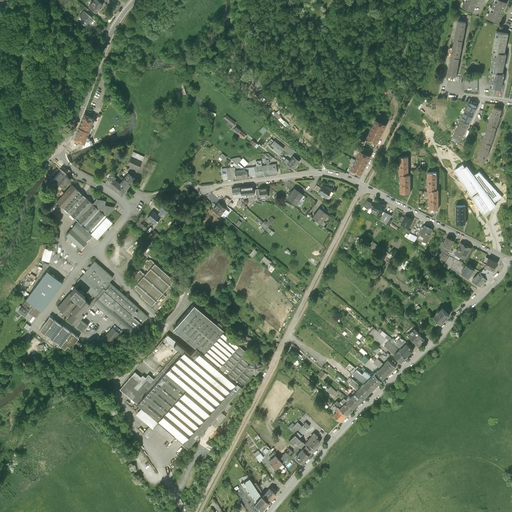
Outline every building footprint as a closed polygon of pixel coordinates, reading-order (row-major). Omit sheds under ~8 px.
[(96,12),(96,13),(103,5),(97,0),(94,0),(91,4),(89,7),(92,9),(96,12)] [(478,0),(465,0),(462,7),(473,12),(478,0)] [(507,3),(500,0),(495,0),(487,18),(499,23),(507,3)] [(79,16),(87,23),(91,18),(84,11),(79,16)] [(453,39),(463,41),(466,29),(465,28),(466,23),(456,21),(452,39),(453,39)] [(491,52),(494,52),(504,54),(508,36),(495,33),(491,52)] [(463,41),(453,39),(449,56),(450,56),(460,58),(463,41)] [(494,52),(490,72),(492,72),(502,74),(506,55),(504,54),(494,52)] [(461,58),(460,58),(450,56),(446,76),(457,78),(461,58)] [(502,74),(492,72),(488,88),(495,89),(501,90),(504,75),(502,74)] [(478,108),(469,103),(460,119),(461,120),(470,124),(478,108)] [(502,111),(493,108),(487,124),(488,124),(496,127),(502,111)] [(226,114),(223,118),(233,125),(236,122),(226,114)] [(92,132),(97,120),(85,115),(80,127),(92,132)] [(377,117),(374,122),(375,122),(372,129),(381,133),(384,126),(385,127),(387,122),(377,117)] [(470,124),(461,120),(452,136),(461,141),(470,124)] [(488,124),(482,142),(483,142),(491,145),(497,128),(496,127),(488,124)] [(80,127),(74,140),(87,145),(92,132),(80,127)] [(247,137),(236,127),(233,131),(245,140),(247,137)] [(381,133),(372,129),(369,134),(366,140),(376,145),(379,138),(381,133)] [(283,149),(274,142),(270,146),(279,154),(283,149)] [(483,142),(476,160),(485,163),(492,145),(491,145),(483,142)] [(358,156),(356,161),(365,166),(367,161),(368,162),(371,155),(361,150),(358,156)] [(243,158),(241,159),(238,155),(232,160),(236,165),(240,162),(244,166),(248,163),(243,158)] [(141,162),(131,157),(127,164),(138,169),(141,162)] [(300,162),(294,157),(290,162),(286,159),(284,162),(293,170),(300,162)] [(408,157),(399,157),(399,175),(400,175),(408,175),(408,157)] [(266,166),(261,167),(261,162),(256,162),(257,167),(251,168),(252,177),(260,176),(260,177),(269,175),(277,174),(276,165),(269,166),(268,161),(266,161),(266,166)] [(365,166),(356,161),(354,164),(353,164),(349,172),(360,177),(364,169),(365,166)] [(462,165),(455,169),(483,214),(496,206),(493,202),(502,197),(479,172),(474,175),(467,165),(463,168),(462,165)] [(244,171),(235,172),(234,169),(227,170),(228,175),(228,180),(248,178),(248,174),(244,171)] [(70,180),(61,171),(53,179),(57,182),(56,183),(59,185),(60,184),(63,188),(70,180),(70,179),(70,180)] [(437,172),(427,172),(427,191),(429,191),(437,191),(437,172)] [(120,185),(114,180),(115,178),(109,173),(105,178),(111,182),(108,186),(121,196),(126,189),(120,185)] [(128,175),(120,185),(126,189),(134,180),(128,175)] [(408,175),(400,175),(401,194),(410,194),(410,175),(408,175)] [(93,219),(100,210),(93,204),(72,185),(64,193),(80,207),(93,219)] [(253,187),(240,189),(241,197),(254,196),(253,190),(253,187)] [(327,190),(322,187),(321,189),(318,193),(318,194),(326,199),(331,192),(328,190),(327,190)] [(240,189),(231,190),(233,198),(238,197),(241,197),(240,189)] [(266,189),(258,189),(259,199),(267,198),(266,189)] [(302,196),(294,190),(287,199),(296,205),(302,196)] [(437,191),(429,191),(429,209),(438,209),(438,190),(437,191)] [(80,207),(64,193),(57,202),(72,216),(80,207)] [(96,200),(93,204),(100,210),(107,216),(112,210),(113,210),(113,207),(104,205),(105,201),(96,199),(96,200)] [(372,204),(367,201),(362,209),(367,212),(372,204)] [(385,206),(376,202),(372,209),(381,214),(385,206)] [(222,207),(218,203),(213,210),(220,216),(225,210),(222,207)] [(465,224),(465,206),(456,206),(456,224),(465,224)] [(93,219),(80,207),(72,216),(78,221),(85,227),(93,219)] [(157,215),(160,218),(165,212),(161,208),(158,211),(160,212),(157,215)] [(107,216),(100,210),(93,219),(85,227),(92,234),(98,239),(113,222),(107,216)] [(321,211),(319,210),(312,219),(321,225),(328,216),(321,211)] [(393,217),(398,220),(401,214),(396,211),(393,217)] [(157,215),(153,212),(147,218),(154,224),(160,218),(157,215)] [(392,216),(384,212),(380,220),(386,224),(392,216)] [(413,220),(405,216),(404,218),(402,223),(401,225),(409,229),(413,220)] [(92,234),(85,227),(78,221),(71,228),(86,241),(92,234)] [(432,230),(424,225),(422,229),(421,229),(419,232),(420,233),(420,234),(425,236),(423,240),(423,241),(427,242),(429,238),(428,238),(432,230)] [(87,242),(86,241),(71,228),(65,235),(81,249),(87,242)] [(59,240),(58,232),(49,234),(50,241),(59,240)] [(418,237),(409,232),(406,238),(409,239),(415,242),(418,237)] [(454,241),(448,237),(444,245),(447,247),(446,249),(446,248),(444,252),(447,254),(454,241)] [(465,246),(461,243),(458,249),(455,253),(457,253),(459,255),(466,258),(471,249),(468,247),(466,245),(465,246)] [(260,248),(254,244),(248,253),(254,257),(260,248)] [(44,247),(41,259),(49,261),(52,249),(44,247)] [(455,253),(458,249),(454,247),(449,254),(454,257),(457,253),(455,253)] [(444,263),(448,256),(443,253),(439,260),(444,263)] [(454,257),(449,254),(448,256),(444,263),(450,267),(455,258),(454,257)] [(273,265),(262,257),(258,263),(268,270),(273,265)] [(497,263),(489,259),(486,264),(485,267),(487,268),(493,271),(497,263)] [(173,280),(151,260),(149,260),(148,261),(147,260),(144,264),(145,265),(144,266),(144,267),(148,271),(144,274),(140,271),(139,271),(137,273),(137,272),(136,272),(135,273),(135,275),(133,277),(132,277),(131,278),(131,279),(132,280),(131,282),(134,286),(133,287),(141,294),(140,295),(151,305),(155,301),(156,301),(156,299),(162,293),(163,293),(163,291),(169,285),(170,285),(170,283),(173,280)] [(86,272),(103,287),(108,282),(112,277),(95,262),(86,272)] [(475,269),(467,264),(461,272),(469,277),(475,269)] [(493,271),(487,268),(486,270),(485,269),(481,272),(487,279),(493,271)] [(62,282),(47,271),(26,299),(26,300),(40,310),(41,311),(62,282)] [(103,287),(86,272),(77,282),(94,297),(103,287)] [(487,279),(481,272),(473,280),(480,285),(487,279)] [(455,282),(449,278),(444,284),(450,289),(455,282)] [(147,316),(108,282),(103,287),(94,297),(113,314),(132,330),(133,332),(147,316)] [(428,294),(417,285),(412,290),(424,299),(428,294)] [(75,288),(68,295),(79,303),(82,299),(85,296),(75,288)] [(68,295),(58,307),(68,316),(72,312),(79,303),(68,295)] [(113,314),(94,297),(91,301),(93,303),(109,318),(113,314)] [(79,303),(72,312),(74,313),(69,319),(76,325),(84,316),(82,316),(91,306),(89,304),(82,299),(79,303)] [(40,310),(26,300),(18,310),(25,315),(28,312),(35,317),(40,310)] [(223,331),(193,305),(173,328),(188,340),(196,347),(190,354),(182,347),(176,342),(173,345),(179,350),(162,370),(165,372),(156,382),(151,377),(150,378),(149,377),(146,378),(142,375),(141,377),(135,372),(119,389),(158,423),(153,428),(170,442),(174,437),(188,449),(242,387),(255,373),(246,366),(254,358),(223,331)] [(449,315),(442,308),(439,311),(438,310),(436,312),(437,313),(434,316),(440,323),(449,315)] [(132,330),(113,314),(109,318),(128,334),(132,330)] [(61,325),(55,320),(55,319),(53,319),(49,316),(39,330),(43,333),(43,334),(45,334),(51,339),(51,341),(53,340),(59,345),(59,347),(61,346),(65,349),(67,346),(71,348),(78,338),(77,337),(77,335),(75,335),(71,333),(71,331),(69,331),(63,326),(63,325),(61,325)] [(119,334),(112,328),(103,339),(110,345),(119,334)] [(420,334),(414,328),(410,332),(411,333),(409,335),(418,345),(425,338),(421,334),(420,334)] [(385,338),(374,329),(369,334),(384,347),(387,343),(391,347),(389,349),(394,355),(399,349),(385,338)] [(398,344),(387,335),(385,338),(399,349),(401,347),(398,344)] [(407,342),(405,340),(403,341),(399,336),(395,340),(396,342),(398,344),(401,347),(399,349),(406,356),(414,349),(407,342)] [(406,356),(399,349),(394,355),(401,361),(406,356)] [(365,364),(369,359),(365,355),(361,360),(365,364)] [(374,364),(381,367),(383,363),(379,361),(379,360),(376,359),(374,364)] [(383,368),(390,374),(396,367),(390,360),(386,364),(386,365),(383,368)] [(383,368),(377,373),(384,380),(390,374),(383,368)] [(318,373),(324,378),(327,375),(321,370),(318,373)] [(366,375),(370,379),(377,386),(384,380),(377,373),(373,377),(368,373),(366,375)] [(370,379),(365,384),(372,391),(377,386),(370,379)] [(365,384),(359,390),(366,398),(372,391),(365,384)] [(332,394),(335,389),(329,385),(325,389),(332,394)] [(366,398),(359,390),(356,393),(354,391),(353,393),(354,394),(352,396),(360,404),(366,398)] [(360,404),(352,396),(351,398),(349,396),(347,398),(349,400),(347,401),(354,409),(360,404)] [(347,401),(344,398),(341,401),(342,402),(341,404),(339,402),(339,403),(337,401),(334,403),(347,416),(354,409),(347,401)] [(347,416),(334,403),(331,407),(335,410),(336,412),(334,415),(341,422),(347,416)] [(302,426),(297,422),(291,429),(295,434),(297,431),(302,426)] [(302,426),(297,431),(301,435),(307,429),(303,426),(302,426)] [(314,433),(304,444),(306,446),(308,447),(310,445),(314,449),(320,442),(316,438),(318,437),(314,433)] [(304,444),(295,434),(289,441),(293,445),(295,443),(303,450),(306,446),(304,444)] [(308,447),(306,446),(303,450),(302,451),(308,457),(314,449),(310,445),(308,447)] [(284,454),(277,447),(272,452),(275,456),(281,463),(287,458),(284,454)] [(308,457),(302,451),(296,457),(302,462),(308,457)] [(281,463),(275,456),(268,462),(276,471),(279,468),(282,468),(283,467),(284,466),(281,463)] [(259,493),(253,484),(249,478),(243,482),(256,501),(261,496),(259,493)] [(262,492),(255,483),(253,484),(259,493),(262,492)] [(276,494),(270,489),(263,497),(269,502),(276,494)] [(263,497),(261,495),(261,496),(256,501),(254,504),(261,510),(269,502),(263,497)] [(241,503),(236,507),(237,508),(239,511),(244,507),(241,503)]
